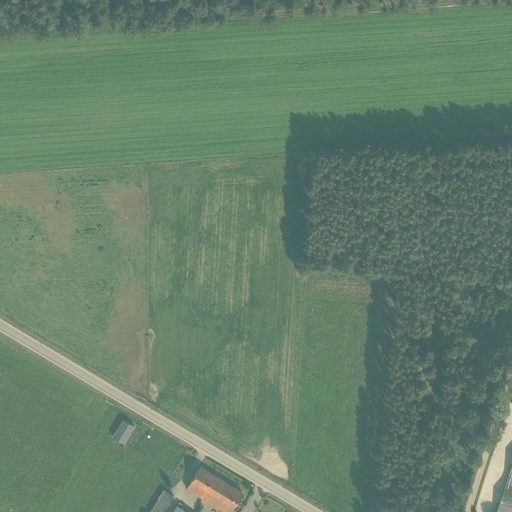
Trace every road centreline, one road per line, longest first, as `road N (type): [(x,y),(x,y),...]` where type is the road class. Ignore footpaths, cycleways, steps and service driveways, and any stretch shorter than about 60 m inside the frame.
road 1 (unclassified): [(317,511),(0,320)]
road 2 (track): [(511,0),(198,19)]
road 3 (unclassified): [(511,362),(466,511)]
